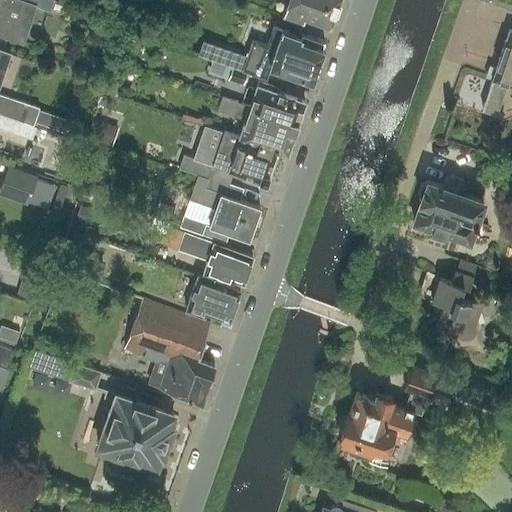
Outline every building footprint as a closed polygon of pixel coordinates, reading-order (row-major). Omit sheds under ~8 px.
[(50,11),(54,0),(53,0),(26,0),(27,1),(23,0),(0,0),(0,34),(24,43),(36,6),(50,11)] [(331,27),(340,0),(289,0),(284,15),(304,22),(305,18),(331,27)] [(204,40),(199,53),(234,66),(249,71),(267,77),(271,65),(313,80),(324,48),(323,48),(325,41),(302,33),(301,36),(274,27),(268,45),(253,40),(248,56),(204,40)] [(511,30),(510,30),(483,108),(496,112),(507,82),(511,84),(511,30)] [(0,85),(11,53),(0,49),(0,85)] [(245,84),(249,71),(234,66),(229,78),(245,84)] [(251,106),(298,123),(306,101),(273,89),(274,86),(259,81),(251,106)] [(35,124),(41,107),(0,93),(0,114),(24,122),(25,120),(35,124)] [(240,137),(278,150),(288,153),(298,123),(251,106),(223,96),(218,110),(246,119),(240,137)] [(0,127),(32,139),(37,124),(35,124),(25,120),(24,122),(0,114),(0,127)] [(66,133),(70,121),(56,117),(52,128),(66,133)] [(110,123),(95,118),(89,135),(104,140),(110,123)] [(184,154),(180,168),(200,175),(208,178),(209,176),(229,183),(233,171),(267,182),(278,150),(240,137),(225,131),(206,125),(194,157),(184,154)] [(38,176),(9,165),(0,189),(0,194),(28,205),(38,176)] [(200,175),(191,199),(216,208),(210,224),(231,232),(250,238),(261,206),(241,199),(225,194),(229,183),(209,176),(208,178),(200,175)] [(477,219),(484,199),(464,192),(467,185),(463,178),(452,175),(446,178),(443,185),(428,180),(428,181),(422,184),(419,193),(421,198),(421,200),(422,200),(414,222),(432,229),(429,236),(443,241),(446,233),(470,242),(478,220),(477,219)] [(81,206),(77,221),(86,224),(90,209),(81,206)] [(48,209),(46,216),(60,221),(62,214),(48,209)] [(203,234),(206,223),(185,216),(181,228),(202,235),(203,234)] [(244,282),(253,255),(173,227),(167,244),(209,258),(204,272),(221,278),(222,275),(244,282)] [(82,256),(78,268),(99,276),(103,264),(82,256)] [(456,268),(452,281),(435,275),(427,298),(443,304),(435,329),(447,333),(450,326),(466,331),(470,321),(474,319),(479,303),(463,298),(467,286),(469,287),(474,274),(456,268)] [(230,320),(241,289),(199,274),(186,309),(205,315),(206,311),(230,320)] [(209,383),(216,364),(198,358),(211,321),(143,297),(125,347),(145,355),(145,356),(159,360),(160,357),(169,360),(160,387),(202,402),(209,383)] [(0,365),(10,369),(17,350),(0,343),(0,365)] [(102,371),(76,362),(69,379),(95,389),(102,371)] [(0,388),(3,389),(10,369),(0,365),(0,388)] [(445,401),(453,379),(413,365),(405,387),(410,389),(404,406),(390,401),(392,396),(376,390),(374,397),(357,391),(349,412),(348,412),(347,414),(343,413),(337,430),(341,431),(340,433),(342,434),(340,440),(351,444),(349,450),(368,457),(370,451),(375,452),(377,446),(386,449),(393,429),(406,434),(415,410),(421,413),(428,395),(445,401)] [(511,397),(511,386),(466,370),(460,387),(509,405),(511,397)] [(171,430),(172,425),(170,425),(174,413),(162,409),(163,409),(107,390),(105,396),(115,400),(112,408),(109,407),(101,430),(104,431),(99,446),(118,453),(120,462),(129,466),(137,459),(156,466),(160,454),(162,455),(164,451),(165,451),(172,430),(171,430)] [(376,511),(377,510),(365,506),(340,497),(338,505),(337,505),(336,505),(334,505),(332,506),(331,507),(331,508),(324,505),(321,511),(376,511)]
